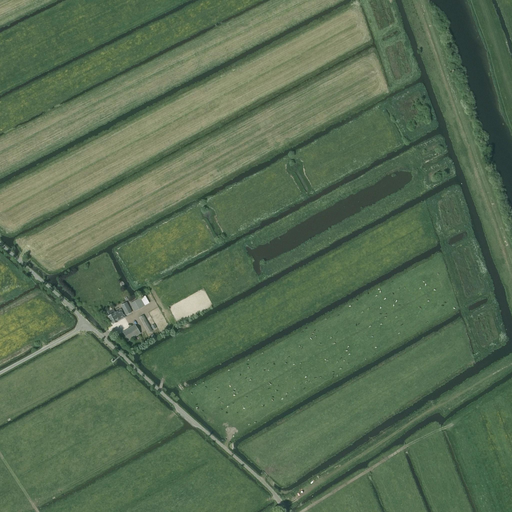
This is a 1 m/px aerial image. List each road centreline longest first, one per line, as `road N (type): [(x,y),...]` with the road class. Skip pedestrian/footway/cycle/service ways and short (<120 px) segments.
road 1 (track): [(511,263),(421,0)]
road 2 (tertiary): [(285,511),(87,323)]
